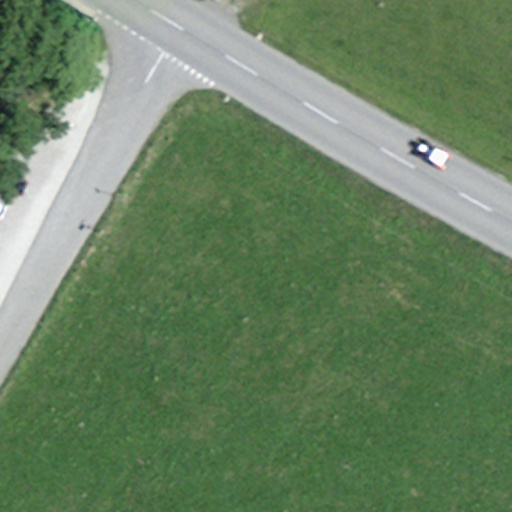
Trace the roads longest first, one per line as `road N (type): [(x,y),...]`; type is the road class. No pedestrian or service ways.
road 1 (secondary): [(175,22),(511,220)]
road 2 (unclassified): [(0,353),(175,22)]
